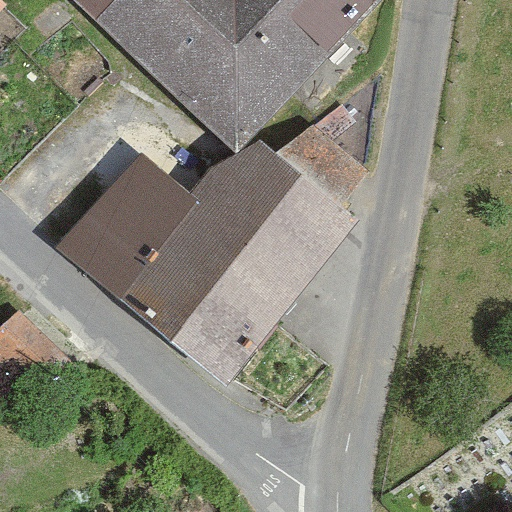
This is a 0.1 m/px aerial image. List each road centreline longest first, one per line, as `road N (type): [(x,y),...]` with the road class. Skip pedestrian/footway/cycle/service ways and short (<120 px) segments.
road 1 (tertiary): [(429,0),(333,496)]
road 2 (residential): [(0,228),(237,443),(333,496)]
